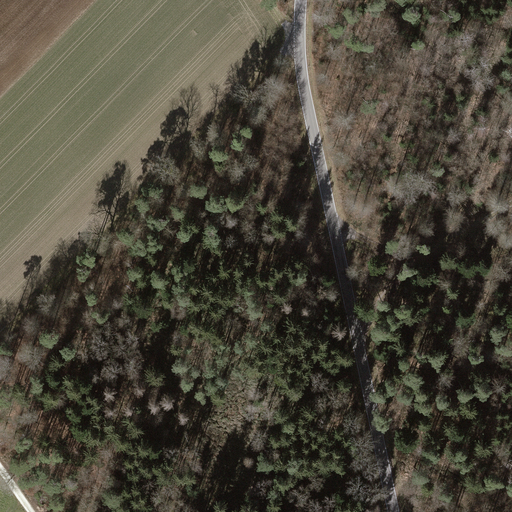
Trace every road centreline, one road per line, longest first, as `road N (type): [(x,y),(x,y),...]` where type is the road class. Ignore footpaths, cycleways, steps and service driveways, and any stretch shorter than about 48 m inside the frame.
road 1 (tertiary): [(300,0),(303,81),(394,511)]
road 2 (track): [(299,42),(0,338)]
road 3 (track): [(358,335),(399,273),(511,201)]
